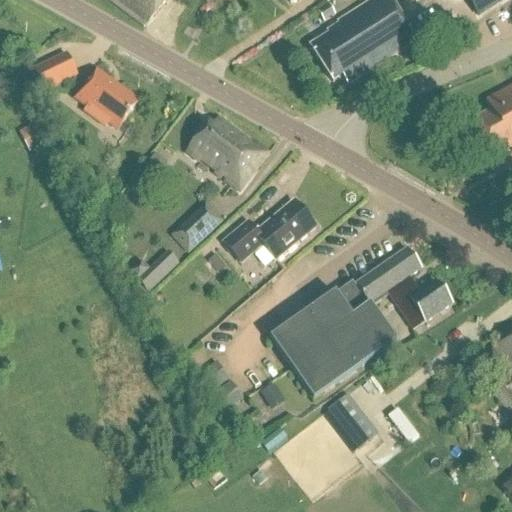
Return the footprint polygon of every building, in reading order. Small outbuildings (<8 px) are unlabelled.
[(104,0),(107,5),(144,33),(169,0),(104,0)] [(281,0),(287,9),(305,0),(281,0)] [(309,50),(332,86),(342,80),(347,88),(414,45),(385,0),(378,0),(338,26),(339,28),(327,35),(329,38),(309,50)] [(465,0),(478,19),(508,0),(465,0)] [(317,18),(323,28),(335,21),(328,11),(317,18)] [(33,74),(44,95),(76,80),(65,58),(33,74)] [(107,127),(117,134),(138,105),(96,74),(75,103),(86,111),(83,115),(104,131),(107,127)] [(471,126),(491,162),(510,151),(511,154),(511,89),(485,104),(491,115),(471,126)] [(23,130),(34,154),(50,146),(39,122),(23,130)] [(205,130),(185,155),(238,196),(267,157),(219,122),(210,134),(205,130)] [(134,189),(144,198),(168,168),(157,160),(134,189)] [(314,232),(293,206),(285,212),(256,237),(247,226),(222,247),(240,267),(261,249),(274,265),(307,238),(314,232)] [(172,240),(190,259),(225,226),(206,207),(172,240)] [(268,342),(311,405),(395,347),(370,311),(387,299),(412,335),(424,327),(451,309),(435,285),(418,296),(408,281),(420,273),(407,253),(337,301),(334,297),(268,342)] [(511,336),(491,354),(511,379),(511,382),(505,389),(501,384),(490,393),(511,419),(511,396),(510,394),(511,392),(511,336)] [(228,383),(216,366),(193,383),(205,399),(228,383)] [(207,402),(219,420),(242,404),(230,386),(207,402)] [(511,480),(501,490),(511,503),(511,480)]
